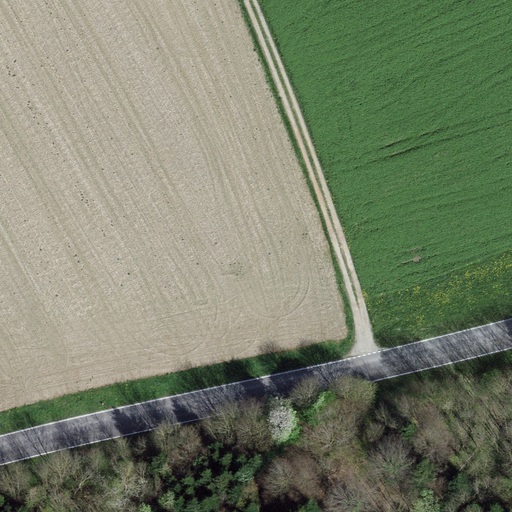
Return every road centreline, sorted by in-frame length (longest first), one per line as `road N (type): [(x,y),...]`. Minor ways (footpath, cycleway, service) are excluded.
road 1 (tertiary): [(511,329),(0,452)]
road 2 (track): [(367,368),(348,254),(250,0)]
